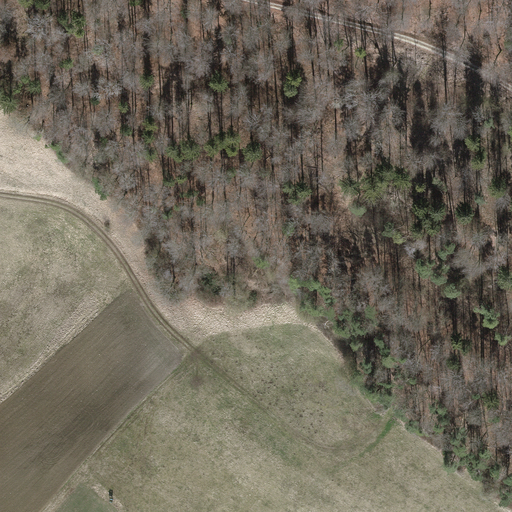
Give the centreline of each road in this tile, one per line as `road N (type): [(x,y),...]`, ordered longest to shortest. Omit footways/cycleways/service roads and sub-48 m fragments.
road 1 (track): [(511,86),(490,69),(401,37),(267,0)]
road 2 (track): [(0,198),(53,204),(91,224),(185,344)]
